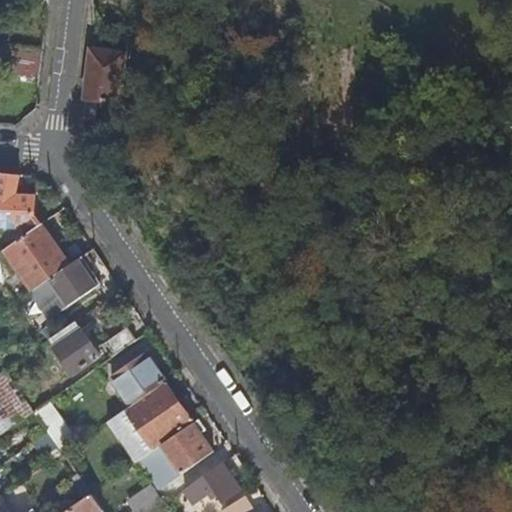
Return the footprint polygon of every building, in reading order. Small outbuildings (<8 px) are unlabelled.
[(127,55),(94,51),(87,102),(121,106),(127,55)] [(38,76),(39,54),(7,52),(6,74),(38,76)] [(17,196),(21,175),(2,173),(0,184),(0,216),(7,217),(14,218),(13,228),(34,229),(36,198),(17,196)] [(73,266),(45,224),(7,249),(36,291),(73,266)] [(103,279),(111,273),(95,250),(73,266),(36,291),(54,318),(103,284),(95,273),(98,271),(103,279)] [(102,356),(79,322),(53,341),(75,374),(102,356)] [(106,340),(117,356),(139,341),(127,325),(106,340)] [(46,362),(38,350),(26,358),(35,371),(46,362)] [(114,377),(134,405),(167,382),(147,354),(114,377)] [(0,436),(36,412),(29,401),(8,371),(0,376),(0,436)] [(196,423),(167,382),(134,405),(128,410),(156,450),(196,423)] [(54,384),(29,401),(36,412),(49,403),(61,395),(54,384)] [(78,444),(49,403),(36,412),(51,432),(65,453),(78,444)] [(109,422),(138,463),(145,458),(156,450),(128,410),(109,422)] [(196,424),(196,423),(156,450),(145,458),(165,488),(216,452),(201,430),(206,427),(201,421),(196,424)] [(42,438),(57,459),(65,453),(51,432),(42,438)] [(224,463),(186,489),(196,504),(211,493),(214,498),(219,494),(225,503),(242,491),(224,463)] [(67,483),(81,502),(93,494),(80,474),(67,483)] [(131,503),(137,511),(154,511),(167,503),(155,486),(131,503)] [(101,511),(104,510),(93,494),(81,502),(66,511),(101,511)] [(0,511),(4,511),(11,508),(2,496),(1,497),(0,498),(0,511)]
